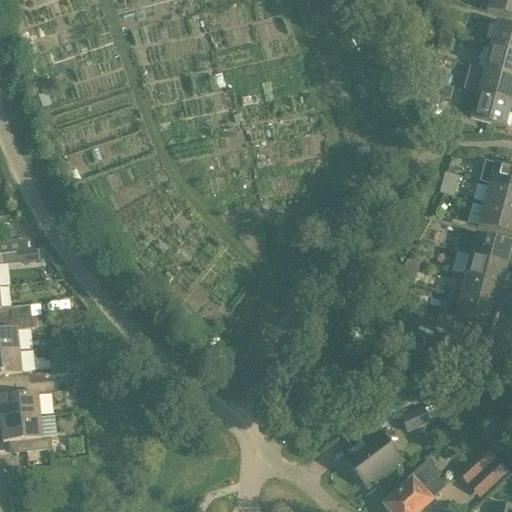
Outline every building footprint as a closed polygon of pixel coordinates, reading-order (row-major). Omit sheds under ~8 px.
[(511,0),(489,0),(486,12),(511,19),(511,0)] [(444,21),(441,35),(452,38),(456,25),(444,21)] [(511,26),(496,23),(489,48),(511,54),(511,26)] [(452,38),(441,35),(437,48),(449,51),(452,38)] [(511,54),(489,48),(483,72),(511,79),(511,54)] [(432,69),(428,84),(443,88),(443,86),(440,85),(443,72),(432,69)] [(511,79),(483,72),(476,97),(511,106),(511,102),(511,79)] [(443,88),(428,84),(426,93),(432,94),(431,98),(440,100),(443,88)] [(511,106),(476,97),(470,120),(505,130),(511,106)] [(511,169),(485,162),(479,184),(511,192),(511,169)] [(455,194),(460,175),(448,172),(443,191),(455,194)] [(489,187),(483,207),(511,214),(511,192),(479,184),(489,187)] [(511,214),(483,207),(478,228),(511,237),(511,214)] [(311,237),(325,244),(334,225),(320,218),(311,237)] [(511,245),(476,236),(470,258),(508,268),(511,253),(511,245)] [(26,244),(18,245),(19,253),(22,253),(27,252),(26,244)] [(38,251),(27,252),(22,253),(23,264),(39,263),(38,251)] [(470,258),(465,278),(503,288),(508,268),(470,258)] [(465,278),(460,298),(498,308),(503,288),(465,278)] [(0,322),(45,318),(45,317),(41,317),(40,307),(1,311),(0,298),(0,322)] [(498,308),(460,298),(454,319),(492,329),(498,308)] [(0,355),(20,353),(18,332),(32,330),(33,333),(40,331),(45,325),(45,318),(0,322),(0,355)] [(452,360),(461,363),(469,365),(470,362),(475,344),(457,339),(452,360)] [(23,386),(23,387),(56,383),(56,382),(44,383),(43,377),(30,378),(30,375),(22,376),(20,353),(0,355),(0,377),(14,376),(15,387),(23,386)] [(0,399),(0,419),(0,422),(40,418),(38,396),(57,394),(56,383),(23,387),(24,397),(0,399)] [(424,411),(423,409),(400,419),(407,435),(430,425),(429,422),(438,418),(440,425),(456,418),(442,403),(424,411)] [(40,418),(0,422),(3,444),(8,444),(9,455),(51,451),(50,439),(42,440),(40,418)] [(433,430),(438,441),(454,435),(449,423),(433,430)] [(378,435),(344,461),(367,491),(401,466),(378,435)] [(455,474),(479,500),(507,474),(483,448),(455,474)] [(428,461),(407,480),(411,484),(385,508),(388,511),(421,511),(430,504),(429,503),(445,488),(437,479),(441,475),(428,461)]
